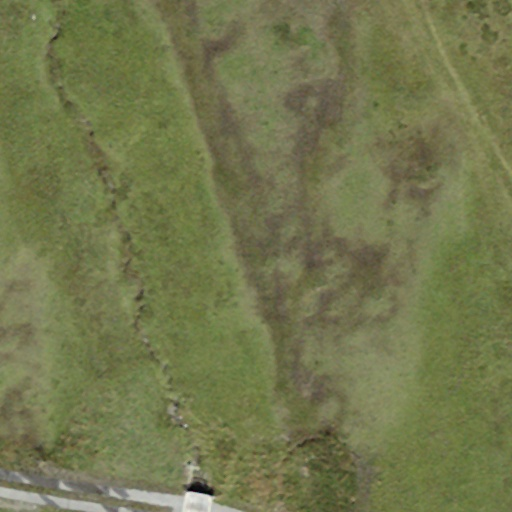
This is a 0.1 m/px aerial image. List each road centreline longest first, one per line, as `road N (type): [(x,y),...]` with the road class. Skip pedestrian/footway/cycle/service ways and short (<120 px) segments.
road 1 (track): [(386,0),(434,52),(511,227)]
road 2 (track): [(182,511),(0,482)]
